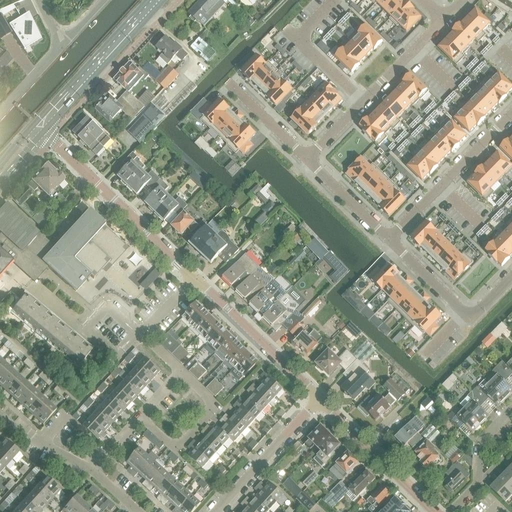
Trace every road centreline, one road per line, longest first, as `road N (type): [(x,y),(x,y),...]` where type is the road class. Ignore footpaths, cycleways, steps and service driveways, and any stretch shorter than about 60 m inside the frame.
road 1 (residential): [(192,278),(39,129)]
road 2 (residential): [(308,158),(442,21)]
road 3 (residential): [(511,113),(389,239)]
road 4 (residential): [(318,400),(192,278)]
road 5 (primary): [(39,129),(154,0)]
road 6 (residential): [(389,239),(463,314),(473,315),(511,276)]
road 7 (residential): [(181,372),(218,409),(177,451),(140,417)]
road 8 (residential): [(432,511),(318,400)]
road 9 (residential): [(215,511),(318,400)]
road 10 (residential): [(451,511),(480,481),(483,439),(511,410)]
